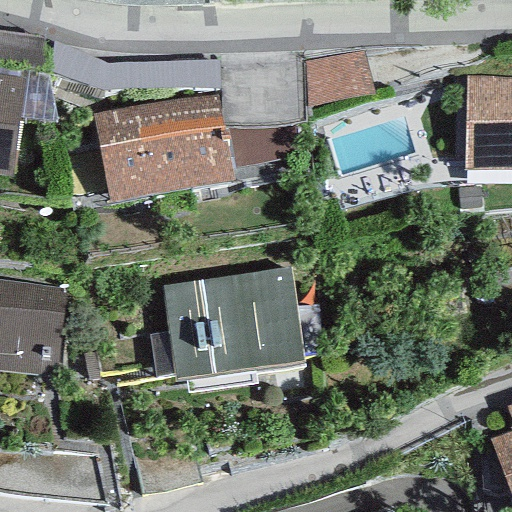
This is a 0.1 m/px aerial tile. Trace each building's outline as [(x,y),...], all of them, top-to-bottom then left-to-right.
[(0,79),(26,82),(25,71),(48,75),(42,43),(0,36),(0,79)] [(54,46),(52,77),(101,100),(220,94),(218,65),(108,69),(54,46)] [(362,54),(305,64),(307,113),(374,104),(362,54)] [(63,130),(48,75),(25,71),(26,82),(20,125),(63,130)] [(26,82),(0,79),(0,191),(12,193),(20,125),(26,82)] [(511,82),(465,82),(463,178),(511,179),(511,82)] [(175,107),(192,200),(233,192),(216,99),(175,107)] [(192,200),(175,107),(130,115),(148,208),(192,200)] [(148,208),(130,115),(91,123),(108,214),(148,208)] [(287,275),(162,293),(168,335),(174,382),(175,388),(300,371),(287,275)] [(63,290),(0,282),(0,377),(52,384),(63,290)] [(156,385),(174,382),(168,335),(150,338),(156,385)] [(511,504),(511,410),(509,412),(511,420),(511,436),(491,444),(511,504)]
